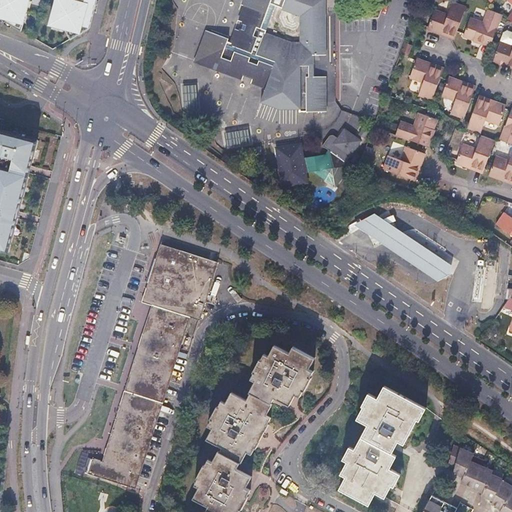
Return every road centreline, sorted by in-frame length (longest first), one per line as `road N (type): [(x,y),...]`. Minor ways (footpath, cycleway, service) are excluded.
road 1 (residential): [(346,511),(299,484),(293,470),(298,442),(343,388),(342,350),(317,325),(251,311),(227,315),(202,333),(149,511)]
road 2 (secondary): [(511,381),(114,102)]
road 3 (secondary): [(147,161),(511,411)]
road 4 (tertiary): [(44,511),(43,397),(81,212)]
road 5 (tertiary): [(45,294),(29,379),(31,511)]
road 6 (tertiary): [(90,120),(45,294)]
